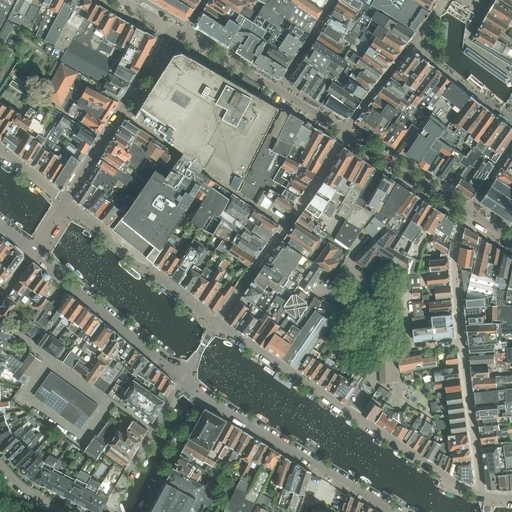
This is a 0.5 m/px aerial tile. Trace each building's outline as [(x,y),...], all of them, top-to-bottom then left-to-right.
[(0,0),(0,26),(13,0),(0,0)] [(17,0),(8,19),(21,25),(22,23),(30,4),(32,0),(17,0)] [(32,24),(33,24),(40,27),(45,15),(48,9),(48,8),(52,0),(32,0),(30,4),(22,23),(31,27),(32,24)] [(52,0),(48,8),(48,9),(45,15),(40,27),(36,36),(44,39),(65,0),(52,0)] [(65,0),(44,39),(45,39),(45,40),(55,44),(79,0),(65,0)] [(94,2),(90,0),(79,0),(71,15),(55,44),(49,57),(57,61),(60,62),(61,60),(73,39),(94,2)] [(151,0),(185,19),(188,19),(194,9),(183,1),(184,0),(151,0)] [(199,0),(184,0),(183,1),(194,9),(199,0)] [(219,0),(210,0),(207,4),(229,18),(235,22),(240,13),(240,12),(219,0)] [(219,0),(240,12),(240,13),(253,21),(258,12),(252,9),(239,0),(219,0)] [(239,0),(252,9),(258,12),(263,4),(256,0),(239,0)] [(268,0),(265,6),(284,17),(309,33),(314,25),(318,18),(291,0),(268,0)] [(318,18),(323,10),(307,0),(291,0),(318,18)] [(307,0),(323,10),(328,0),(307,0)] [(374,9),(375,7),(371,4),(363,0),(339,0),(335,8),(358,21),(363,12),(364,13),(369,6),(374,9)] [(431,11),(412,0),(373,0),(371,4),(375,7),(379,9),(381,10),(416,31),(431,11)] [(416,0),(432,9),(437,0),(416,0)] [(511,0),(496,0),(496,1),(499,3),(511,11),(511,0)] [(511,11),(499,3),(496,1),(495,1),(489,11),(492,13),(511,25),(511,11)] [(94,2),(73,39),(83,36),(100,6),(94,2)] [(229,18),(207,4),(203,12),(224,26),(229,18)] [(293,59),(305,40),(280,24),(284,17),(265,6),(263,4),(258,12),(253,21),(272,34),(266,42),(293,59)] [(100,6),(83,36),(73,39),(61,60),(79,71),(103,84),(106,78),(109,73),(116,61),(111,58),(97,51),(106,35),(108,36),(117,16),(100,6)] [(414,33),(397,22),(382,13),(380,13),(378,12),(378,11),(374,9),(369,6),(364,13),(363,12),(358,21),(365,25),(370,18),(408,42),(414,33)] [(365,25),(335,8),(326,23),(355,40),(357,38),(365,25)] [(484,21),(487,22),(511,37),(511,25),(492,13),(489,11),(484,20),(484,21)] [(266,42),(272,34),(253,21),(240,13),(235,22),(229,18),(224,26),(203,12),(194,24),(196,26),(236,51),(252,62),(257,54),(255,52),(257,50),(256,50),(263,40),(266,42)] [(128,22),(117,16),(108,36),(106,35),(97,51),(111,57),(128,22)] [(305,40),(309,33),(284,17),(280,24),(305,40)] [(408,42),(370,18),(365,25),(357,38),(360,39),(370,46),(393,61),(398,55),(408,42)] [(511,37),(484,21),(484,20),(474,37),(475,38),(476,38),(480,41),(480,40),(511,59),(511,37)] [(111,57),(116,61),(119,63),(120,62),(137,27),(128,22),(111,57)] [(355,40),(326,23),(321,31),(345,46),(346,47),(349,42),(352,44),(355,40)] [(157,37),(137,27),(120,62),(126,65),(125,66),(137,72),(141,67),(157,37)] [(342,51),(345,46),(321,31),(316,40),(320,42),(319,43),(343,58),(346,54),(342,51)] [(360,39),(357,38),(355,40),(352,44),(349,49),(350,49),(383,72),(393,61),(370,46),(360,39)] [(281,77),(287,68),(266,55),(266,56),(261,53),(264,48),(263,47),(266,42),(263,40),(256,50),(257,50),(255,52),(257,54),(252,62),(278,78),(279,78),(280,78),(281,77)] [(346,66),(348,62),(319,43),(316,41),(303,60),(312,67),(318,70),(324,74),(326,71),(328,68),(340,75),(346,66)] [(287,68),(293,59),(266,42),(263,47),(264,48),(261,53),(266,56),(266,55),(287,68)] [(5,46),(2,52),(10,57),(13,51),(5,46)] [(506,83),(508,81),(510,78),(467,48),(466,50),(464,53),(499,79),(506,83)] [(356,67),(376,81),(383,72),(350,49),(346,54),(343,58),(348,62),(346,66),(347,67),(344,72),(349,76),(356,67)] [(391,77),(384,86),(389,89),(416,108),(421,100),(412,93),(424,77),(433,66),(413,50),(391,77)] [(238,190),(279,109),(278,108),(279,107),(181,51),(176,52),(135,117),(184,152),(183,154),(181,157),(201,171),(203,168),(204,166),(217,175),(238,190)] [(312,67),(303,60),(290,80),(291,84),(297,88),(299,84),(303,77),(304,77),(312,67)] [(60,62),(57,61),(50,72),(56,75),(44,96),(56,102),(61,105),(60,106),(69,110),(74,102),(79,95),(69,89),(75,79),(79,72),(62,63),(62,64),(59,63),(60,62)] [(115,71),(114,73),(131,83),(137,72),(125,66),(126,65),(120,62),(119,63),(115,71)] [(421,100),(423,98),(425,100),(429,104),(436,94),(431,91),(443,74),(433,66),(412,93),(421,100)] [(318,70),(312,67),(304,77),(303,77),(299,84),(297,88),(304,92),(318,70)] [(356,67),(349,76),(370,90),(376,81),(356,67)] [(304,92),(312,96),(325,75),(324,74),(318,70),(304,92)] [(130,84),(118,78),(109,73),(106,78),(103,84),(79,71),(79,72),(75,79),(87,85),(88,86),(119,102),(130,84)] [(325,75),(312,96),(319,101),(335,77),(326,71),(324,74),(325,75)] [(429,104),(427,106),(433,111),(436,108),(434,107),(452,81),(443,74),(431,91),(436,94),(429,104)] [(345,75),(341,81),(339,83),(363,99),(369,91),(345,75)] [(469,75),(466,80),(480,91),(484,86),(469,75)] [(341,81),(335,77),(319,101),(325,104),(331,94),(355,110),(361,101),(338,85),(339,83),(341,81)] [(471,96),(452,81),(434,107),(436,108),(429,118),(405,156),(418,164),(438,138),(439,139),(448,127),(471,96)] [(119,102),(88,86),(79,101),(79,105),(79,107),(106,122),(119,102)] [(389,89),(384,86),(377,95),(401,112),(411,119),(418,109),(416,108),(389,89)] [(504,102),(484,87),(481,92),(500,107),(504,102)] [(26,102),(35,108),(41,99),(32,94),(26,102)] [(331,94),(325,104),(347,117),(350,116),(355,110),(331,94)] [(378,122),(388,129),(392,124),(393,125),(395,122),(401,112),(377,95),(370,105),(384,114),(378,122)] [(479,103),(471,96),(448,127),(458,134),(461,137),(464,133),(460,129),(479,103)] [(37,112),(33,110),(27,119),(8,105),(7,107),(0,101),(0,139),(15,151),(34,117),(37,112)] [(85,116),(82,122),(99,133),(106,122),(79,107),(79,105),(74,102),(69,110),(67,113),(75,118),(79,112),(85,116)] [(488,110),(479,103),(460,129),(464,133),(461,137),(460,140),(465,143),(465,142),(488,110)] [(384,114),(370,105),(363,113),(378,122),(384,114)] [(290,113),(281,108),(266,140),(274,144),(290,113)] [(418,109),(411,119),(412,120),(409,128),(396,149),(395,149),(405,156),(429,118),(418,109)] [(497,117),(488,110),(465,142),(472,148),(476,145),(497,117)] [(411,119),(401,112),(395,122),(393,125),(392,124),(388,129),(390,130),(383,141),(395,149),(396,149),(409,128),(412,120),(411,119)] [(74,122),(61,113),(55,122),(73,135),(71,137),(80,143),(81,140),(91,146),(97,136),(74,122)] [(303,121),(290,113),(274,144),(266,140),(240,192),(260,205),(274,178),(280,167),(286,156),(296,139),(294,138),(303,121)] [(390,130),(388,129),(378,122),(363,113),(355,122),(383,141),(390,130)] [(44,123),(34,117),(15,151),(24,158),(35,138),(44,123)] [(506,124),(497,117),(476,145),(472,148),(466,156),(464,155),(460,161),(459,163),(467,168),(470,165),(474,168),(484,153),(488,156),(493,147),(491,145),(506,124)] [(157,160),(167,147),(153,137),(125,119),(121,125),(136,136),(135,138),(150,147),(146,153),(157,160)] [(286,156),(297,162),(306,146),(305,145),(315,128),(303,121),(294,138),(296,139),(286,156)] [(467,168),(462,176),(479,187),(494,164),(495,163),(511,137),(511,127),(506,124),(491,145),(493,147),(488,156),(484,153),(474,168),(470,165),(467,168)] [(135,138),(136,136),(121,125),(116,133),(132,144),(135,138)] [(62,132),(54,126),(51,130),(60,136),(62,132)] [(51,129),(47,127),(39,140),(35,138),(24,158),(31,164),(49,132),(51,129)] [(429,171),(441,152),(449,157),(449,156),(450,156),(456,148),(456,147),(451,144),(458,134),(448,127),(439,139),(438,138),(418,164),(429,171)] [(306,146),(297,162),(307,167),(306,168),(315,173),(321,163),(322,163),(335,140),(315,128),(305,145),(306,146)] [(55,135),(49,132),(31,164),(39,170),(54,144),(51,142),(55,135)] [(132,144),(116,133),(111,141),(127,152),(132,144)] [(91,146),(81,140),(80,143),(76,148),(78,149),(85,154),(91,146)] [(106,149),(125,162),(131,154),(127,152),(111,141),(106,149)] [(68,142),(63,150),(46,176),(55,183),(72,155),(74,156),(78,149),(76,148),(68,142)] [(63,150),(54,144),(39,170),(46,176),(63,150)] [(167,147),(157,160),(154,164),(158,167),(156,170),(166,176),(180,157),(167,147)] [(335,189),(355,154),(346,148),(344,149),(324,182),(335,189)] [(449,157),(436,175),(443,179),(443,180),(457,160),(460,161),(464,155),(465,153),(456,148),(450,156),(449,156),(449,157)] [(85,154),(78,149),(74,156),(81,161),(85,154)] [(101,157),(132,179),(138,171),(138,170),(125,162),(106,149),(101,157)] [(429,171),(436,175),(449,157),(441,152),(429,171)] [(322,211),(325,214),(329,217),(335,209),(337,211),(363,162),(364,161),(363,160),(357,157),(358,156),(355,154),(335,189),(331,196),(322,211)] [(72,155),(55,183),(61,188),(65,187),(81,161),(74,156),(72,155)] [(511,156),(510,155),(502,167),(511,173),(511,156)] [(297,162),(286,156),(280,167),(290,173),(288,176),(305,188),(315,173),(306,168),(307,167),(297,162)] [(97,164),(111,174),(128,186),(139,194),(149,180),(138,171),(132,179),(101,157),(97,164)] [(181,157),(180,157),(166,176),(156,170),(149,180),(139,194),(113,229),(153,262),(166,241),(188,207),(191,202),(195,195),(207,176),(201,171),(181,157)] [(346,218),(352,206),(359,193),(374,168),(364,161),(363,162),(337,211),(336,213),(346,218)] [(97,164),(92,172),(92,173),(103,180),(104,179),(107,181),(106,183),(111,186),(116,190),(124,190),(128,186),(111,174),(97,164)] [(290,173),(280,167),(274,178),(276,179),(300,196),(305,188),(288,176),(290,173)] [(511,173),(502,167),(496,177),(511,186),(511,173)] [(346,218),(335,238),(349,248),(361,230),(374,214),(364,208),(365,207),(369,199),(383,174),(374,168),(359,193),(352,206),(346,218)] [(106,183),(107,181),(104,179),(103,180),(92,173),(87,180),(98,188),(100,184),(103,187),(106,183)] [(383,174),(365,207),(375,213),(378,209),(379,207),(382,202),(383,203),(384,202),(388,195),(387,194),(394,181),(383,174)] [(477,189),(456,175),(450,184),(472,198),(477,189)] [(195,195),(203,200),(215,182),(207,176),(195,195)] [(511,186),(496,177),(479,202),(479,203),(480,203),(481,202),(488,206),(487,208),(488,208),(489,207),(495,211),(494,212),(495,213),(496,212),(502,216),(501,217),(502,218),(503,217),(509,221),(508,222),(510,223),(510,221),(511,222),(511,186)] [(300,196),(276,179),(271,188),(295,203),(300,196)] [(91,212),(105,193),(101,190),(104,187),(103,187),(100,184),(98,188),(87,180),(75,199),(91,212)] [(203,200),(191,221),(213,234),(222,239),(217,248),(226,254),(227,252),(234,243),(232,241),(237,233),(241,235),(229,227),(232,223),(221,215),(223,210),(237,219),(234,223),(239,227),(242,229),(244,226),(249,218),(255,210),(215,182),(203,200)] [(322,211),(335,189),(324,182),(307,206),(309,207),(320,215),(322,211)] [(374,238),(386,226),(396,211),(410,191),(397,182),(384,205),(383,205),(379,211),(365,229),(374,238)] [(113,190),(110,188),(91,212),(111,228),(124,212),(132,201),(132,197),(124,192),(116,202),(113,200),(111,202),(106,198),(113,190)] [(289,211),(295,203),(271,188),(267,197),(274,201),(273,203),(289,211)] [(410,191),(386,226),(398,233),(420,198),(410,191)] [(262,206),(268,211),(273,203),(274,201),(267,197),(262,206)] [(434,207),(424,200),(393,250),(391,248),(389,247),(398,233),(386,226),(374,238),(352,261),(367,270),(376,257),(384,262),(408,277),(408,275),(409,263),(411,257),(407,256),(412,241),(434,207)] [(434,233),(445,214),(434,207),(412,241),(407,256),(411,257),(409,263),(408,275),(419,274),(419,273),(421,260),(423,250),(427,244),(434,233)] [(305,208),(301,215),(308,220),(311,215),(312,213),(308,210),(305,208)] [(249,218),(273,234),(279,225),(255,210),(249,218)] [(445,214),(434,233),(451,243),(452,237),(457,224),(456,221),(445,214)] [(324,243),(330,235),(318,227),(320,225),(318,224),(316,226),(313,224),(314,223),(310,220),(310,221),(301,215),(295,223),(324,243)] [(249,218),(244,226),(267,242),(273,234),(249,218)] [(295,223),(288,233),(313,251),(315,248),(318,250),(324,243),(295,223)] [(241,235),(262,249),(267,242),(244,226),(242,229),(239,227),(238,229),(243,232),(241,235)] [(466,228),(463,238),(474,243),(471,250),(473,250),(472,260),(476,261),(481,238),(466,228)] [(183,233),(184,232),(182,231),(178,237),(177,236),(171,244),(166,241),(153,262),(162,269),(183,233)] [(186,235),(183,233),(162,269),(171,276),(186,249),(184,247),(190,238),(186,235)] [(234,243),(256,257),(262,249),(241,235),(237,233),(232,241),(234,243)] [(313,251),(288,233),(282,241),(300,253),(308,258),(313,251)] [(451,243),(434,233),(427,244),(441,252),(441,258),(448,258),(451,243)] [(195,263),(201,252),(204,248),(205,249),(210,241),(202,236),(195,248),(190,244),(171,276),(180,283),(193,261),(195,263)] [(0,262),(12,247),(0,237),(0,262)] [(471,250),(474,243),(463,238),(461,248),(471,250)] [(492,297),(496,280),(502,252),(492,245),(481,238),(476,261),(475,267),(471,267),(470,269),(471,269),(472,269),(471,273),(461,270),(463,279),(465,294),(464,299),(492,297)] [(282,241),(266,263),(298,285),(308,292),(324,269),(315,263),(300,253),(282,241)] [(327,245),(315,263),(324,269),(330,273),(338,263),(335,260),(342,251),(329,242),(327,245)] [(227,252),(249,267),(256,257),(234,243),(227,252)] [(12,247),(0,262),(0,263),(10,271),(20,256),(20,253),(12,247)] [(476,261),(472,260),(473,250),(471,250),(461,248),(459,258),(459,266),(471,267),(475,267),(476,261)] [(204,253),(201,252),(195,263),(182,284),(190,291),(203,270),(197,266),(199,264),(198,263),(204,253)] [(509,279),(511,264),(511,258),(502,252),(496,280),(492,297),(490,307),(504,307),(509,279)] [(223,258),(218,267),(209,280),(198,298),(208,305),(220,285),(221,283),(217,281),(230,263),(223,258)] [(449,271),(448,260),(421,260),(419,273),(449,271)] [(10,271),(0,263),(0,276),(3,279),(10,271)] [(293,292),(298,285),(266,263),(261,271),(293,292)] [(25,289),(26,287),(39,269),(36,266),(34,268),(28,267),(18,281),(6,297),(14,303),(25,289)] [(190,291),(198,298),(209,280),(218,267),(215,266),(212,271),(206,267),(203,271),(203,270),(190,291)] [(62,302),(59,301),(58,300),(57,300),(56,300),(55,300),(54,300),(53,301),(52,301),(51,302),(48,300),(41,295),(44,290),(45,291),(47,288),(47,287),(52,280),(39,269),(26,287),(25,289),(23,295),(31,299),(32,299),(36,302),(34,305),(35,306),(36,306),(41,310),(34,320),(35,320),(33,323),(42,330),(45,327),(49,321),(62,302)] [(279,292),(283,286),(261,271),(251,284),(256,287),(257,285),(264,289),(269,283),(279,292)] [(408,277),(409,288),(450,284),(449,271),(426,273),(419,274),(408,275),(408,277)] [(220,285),(208,305),(217,312),(235,288),(227,281),(223,286),(220,285)] [(263,314),(279,292),(269,283),(264,289),(257,285),(256,287),(251,284),(247,290),(246,291),(243,296),(254,304),(250,308),(237,327),(248,335),(263,314)] [(435,287),(435,299),(451,297),(450,286),(435,287)] [(62,318),(76,300),(69,294),(62,302),(49,321),(54,324),(59,316),(62,318)] [(300,317),(308,307),(307,301),(296,294),(291,295),(284,305),(283,307),(281,305),(271,319),(256,341),(265,347),(289,313),(295,318),(300,317)] [(226,320),(237,328),(237,327),(250,308),(254,304),(243,296),(240,299),(239,301),(227,319),(226,320)] [(273,352),(274,353),(282,358),(315,310),(322,301),(315,296),(308,307),(300,317),(294,327),(292,325),(273,352)] [(14,303),(6,297),(0,304),(0,317),(2,319),(14,303)] [(492,297),(464,299),(463,299),(464,308),(487,307),(490,307),(492,297)] [(414,318),(423,317),(422,308),(429,307),(429,314),(430,316),(451,314),(451,312),(452,312),(451,299),(436,301),(426,302),(421,302),(413,303),(414,318)] [(76,300),(62,318),(59,322),(68,328),(84,306),(76,300)] [(94,314),(84,306),(68,328),(77,335),(94,314)] [(487,314),(487,320),(501,320),(501,323),(511,322),(511,306),(504,307),(490,307),(487,307),(487,314)] [(320,338),(323,334),(331,321),(315,310),(282,358),(298,369),(312,349),(320,338)] [(99,319),(94,314),(74,340),(78,343),(86,332),(89,333),(99,319)] [(256,341),(271,319),(263,314),(248,335),(256,341)] [(412,318),(413,318),(415,340),(452,337),(454,337),(453,326),(453,325),(452,325),(451,315),(452,315),(451,314),(430,316),(423,317),(412,318)] [(485,323),(486,315),(465,314),(465,316),(466,324),(485,323)] [(89,333),(83,341),(90,345),(105,324),(99,319),(89,333)] [(511,322),(501,323),(489,322),(485,323),(466,324),(468,345),(502,342),(501,334),(506,333),(511,333),(511,322)] [(114,331),(105,324),(90,345),(87,349),(99,356),(102,351),(109,341),(107,340),(114,331)] [(288,330),(281,325),(265,347),(273,352),(288,330)] [(0,338),(6,342),(9,337),(11,338),(11,340),(14,341),(16,341),(17,341),(19,339),(5,329),(0,326),(0,338)] [(50,335),(42,330),(34,342),(41,347),(50,335)] [(113,358),(125,341),(114,331),(107,340),(109,341),(102,351),(113,358)] [(57,340),(50,335),(41,347),(49,352),(57,340)] [(10,344),(6,342),(0,338),(0,355),(3,350),(6,352),(10,344)] [(57,340),(49,352),(56,357),(65,345),(57,340)] [(133,347),(125,341),(113,358),(117,361),(120,364),(133,347)] [(502,342),(468,345),(469,354),(507,352),(506,347),(506,342),(502,342)] [(140,354),(133,347),(120,364),(124,366),(128,369),(140,354)] [(317,359),(316,358),(320,354),(312,349),(298,369),(298,370),(306,375),(317,359)] [(72,369),(81,357),(71,351),(63,362),(72,369)] [(398,357),(401,372),(423,368),(437,366),(442,365),(458,363),(456,352),(434,354),(421,356),(421,353),(398,357)] [(488,364),(507,363),(507,352),(469,354),(470,365),(488,364)] [(41,361),(30,353),(26,359),(36,367),(41,361)] [(148,360),(140,354),(128,369),(128,370),(132,374),(125,384),(119,379),(116,382),(126,390),(134,379),(134,380),(148,360)] [(112,368),(108,365),(97,357),(89,369),(83,377),(105,393),(112,384),(124,366),(120,364),(117,361),(112,368)] [(335,363),(328,358),(324,364),(313,380),(320,385),(331,369),(335,363)] [(36,367),(26,359),(22,364),(32,372),(36,367)] [(306,375),(313,380),(324,364),(317,359),(306,375)] [(83,377),(89,369),(78,361),(72,369),(83,377)] [(155,366),(149,361),(134,380),(139,383),(141,381),(143,383),(155,366)] [(32,372),(22,364),(19,369),(29,377),(32,372)] [(345,364),(330,391),(337,396),(345,402),(359,382),(364,375),(356,370),(355,371),(345,364)] [(488,364),(470,365),(472,377),(489,376),(488,364)] [(161,371),(155,366),(143,383),(141,381),(139,383),(150,391),(161,371)] [(459,378),(458,367),(434,370),(436,381),(456,379),(459,378)] [(29,377),(18,369),(14,375),(24,383),(29,377)] [(330,391),(339,374),(331,369),(320,385),(330,391)] [(150,391),(157,396),(160,390),(161,389),(168,377),(161,371),(150,391)] [(51,372),(34,396),(40,400),(81,430),(98,405),(56,375),(51,372)] [(489,376),(472,377),(474,390),(497,388),(496,382),(511,380),(511,377),(511,375),(489,376)] [(164,402),(168,395),(175,383),(168,377),(161,389),(160,390),(157,396),(164,402)] [(139,383),(134,380),(134,379),(126,390),(116,382),(107,395),(126,408),(129,405),(153,421),(164,402),(157,396),(150,391),(139,383)] [(456,379),(432,382),(433,388),(445,386),(446,392),(461,390),(459,379),(456,379)] [(380,386),(377,390),(389,398),(391,394),(380,386)] [(506,401),(505,389),(474,392),(475,406),(505,403),(506,401)] [(446,395),(447,404),(463,402),(461,392),(446,395)] [(361,413),(373,421),(384,405),(372,398),(361,413)] [(12,406),(11,401),(0,402),(0,413),(2,413),(1,407),(12,406)] [(447,404),(449,414),(464,412),(463,402),(447,404)] [(505,404),(505,403),(475,406),(477,419),(506,415),(505,404)] [(384,405),(373,421),(391,433),(397,424),(404,425),(403,412),(394,412),(384,405)] [(227,421),(205,409),(183,450),(204,462),(211,449),(217,438),(227,421)] [(449,414),(450,423),(465,421),(464,412),(449,414)] [(507,416),(506,415),(477,419),(479,431),(499,430),(498,424),(510,423),(509,416),(507,416)] [(118,423),(109,416),(105,422),(114,428),(115,427),(118,423)] [(147,430),(130,419),(126,425),(125,427),(127,429),(142,440),(147,430)] [(406,424),(408,421),(404,419),(404,425),(397,424),(391,433),(402,441),(411,427),(406,424)] [(417,451),(426,437),(432,426),(425,421),(424,425),(419,433),(410,446),(417,451)] [(465,421),(450,423),(451,433),(466,431),(465,421)] [(105,422),(102,426),(111,432),(113,430),(116,433),(119,430),(115,427),(114,428),(105,422)] [(236,426),(228,422),(218,439),(217,438),(211,449),(217,452),(223,443),(225,444),(236,426)] [(0,446),(14,433),(7,423),(0,427),(0,446)] [(418,427),(418,425),(412,426),(411,427),(402,441),(410,446),(419,433),(416,430),(418,427)] [(102,426),(99,430),(108,436),(111,432),(102,426)] [(244,432),(236,426),(225,444),(218,457),(221,459),(229,446),(233,450),(244,432)] [(23,430),(20,428),(14,433),(0,446),(0,448),(5,454),(20,440),(16,436),(23,430)] [(131,458),(142,440),(127,429),(124,433),(119,430),(116,433),(111,441),(109,443),(131,458)] [(499,430),(479,431),(481,445),(497,443),(496,435),(498,435),(498,436),(508,435),(507,429),(499,430)] [(11,460),(12,461),(36,436),(30,430),(28,432),(20,440),(5,454),(8,456),(8,458),(10,460),(11,460)] [(99,430),(96,435),(107,443),(108,444),(109,443),(111,441),(107,438),(108,436),(99,430)] [(252,436),(244,432),(233,450),(231,454),(233,455),(234,454),(241,457),(252,436)] [(43,435),(40,433),(30,443),(12,461),(19,468),(35,452),(31,448),(35,444),(40,439),(43,435)] [(469,447),(467,433),(447,436),(449,449),(451,449),(469,447)] [(107,443),(96,435),(88,445),(100,453),(102,451),(107,443)] [(262,443),(252,436),(241,457),(240,458),(246,461),(239,474),(245,477),(250,467),(262,443)] [(433,442),(426,437),(417,451),(424,456),(433,442)] [(448,443),(442,444),(443,446),(441,447),(436,444),(436,437),(434,437),(433,437),(433,442),(424,456),(435,463),(441,451),(447,450),(449,449),(448,443)] [(126,468),(131,459),(109,443),(108,444),(107,443),(102,451),(126,468)] [(270,448),(262,443),(250,467),(256,469),(255,471),(258,472),(270,448)] [(485,472),(496,471),(509,471),(511,471),(511,470),(511,444),(511,445),(503,446),(482,448),(485,472)] [(100,453),(88,445),(84,452),(90,455),(96,460),(100,453)] [(471,461),(469,447),(451,449),(452,458),(448,472),(453,476),(457,463),(471,461)] [(250,511),(255,504),(260,494),(275,465),(280,454),(270,448),(258,472),(253,481),(245,477),(242,476),(226,507),(223,511),(250,511)] [(37,449),(35,452),(19,468),(20,468),(20,471),(23,474),(25,474),(33,480),(45,462),(41,458),(43,455),(37,449)] [(452,458),(451,449),(447,450),(441,467),(448,472),(452,458)] [(441,467),(447,450),(441,451),(435,463),(441,467)] [(53,456),(50,454),(45,462),(35,477),(33,480),(38,483),(39,485),(42,487),(44,486),(45,486),(54,468),(48,465),(53,456)] [(190,459),(181,454),(173,467),(187,475),(193,465),(188,461),(190,459)] [(280,454),(275,465),(280,467),(283,456),(280,454)] [(293,462),(283,456),(280,467),(275,484),(282,486),(279,494),(283,495),(285,488),(293,462)] [(54,468),(45,486),(49,488),(50,491),(53,492),(55,491),(56,492),(65,474),(58,470),(62,462),(58,460),(54,468)] [(474,482),(471,461),(457,463),(453,476),(464,483),(472,484),(474,482)] [(295,491),(302,467),(293,462),(285,488),(295,491)] [(73,468),(69,465),(65,474),(56,492),(60,494),(60,496),(64,498),(66,497),(67,497),(76,479),(69,476),(73,468)] [(211,489),(173,467),(149,511),(199,511),(203,505),(208,508),(213,500),(207,497),(211,489)] [(310,472),(302,467),(295,491),(290,505),(294,507),(298,496),(297,495),(298,492),(303,494),(310,472)] [(80,471),(76,479),(67,497),(71,499),(71,502),(75,504),(77,503),(87,485),(80,482),(85,473),(80,471)] [(496,489),(496,471),(485,472),(487,486),(489,488),(496,489)] [(503,490),(510,490),(509,471),(496,471),(496,489),(503,490)] [(97,491),(91,487),(95,479),(91,477),(87,485),(79,499),(77,503),(82,505),(82,508),(85,509),(88,508),(90,505),(97,491)] [(112,492),(114,488),(106,484),(102,482),(97,491),(90,505),(88,508),(92,511),(100,511),(101,510),(109,498),(109,497),(112,492)] [(350,511),(354,498),(346,493),(344,501),(340,511),(350,511)] [(270,511),(266,509),(268,506),(271,500),(269,499),(265,497),(260,494),(255,504),(250,511),(270,511)] [(363,503),(355,498),(354,498),(350,511),(360,511),(361,509),(363,503)]
